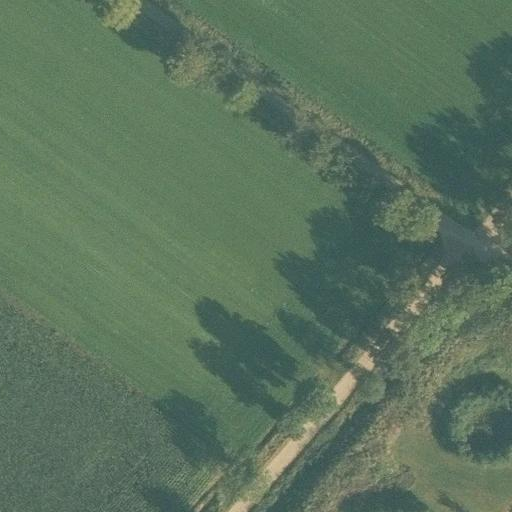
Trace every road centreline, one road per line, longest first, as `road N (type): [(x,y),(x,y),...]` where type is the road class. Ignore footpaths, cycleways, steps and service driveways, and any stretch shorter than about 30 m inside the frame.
road 1 (unclassified): [(511,271),(137,0)]
road 2 (track): [(511,206),(237,511)]
